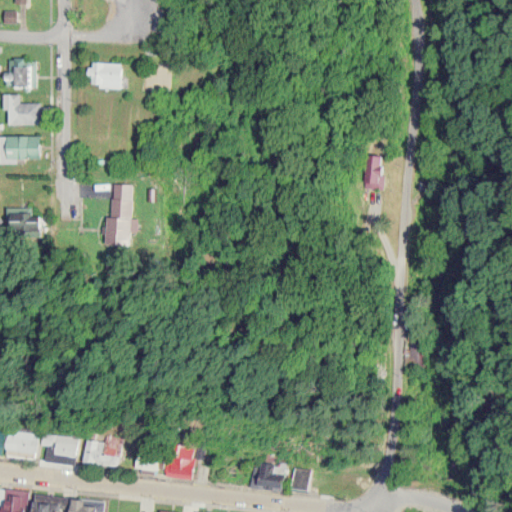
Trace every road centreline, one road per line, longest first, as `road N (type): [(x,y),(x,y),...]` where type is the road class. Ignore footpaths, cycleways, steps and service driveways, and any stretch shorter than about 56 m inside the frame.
road 1 (residential): [(384,490),(410,0)]
road 2 (residential): [(0,466),(331,508),(384,490),(438,496),(463,511)]
road 3 (residential): [(82,206),(55,0)]
